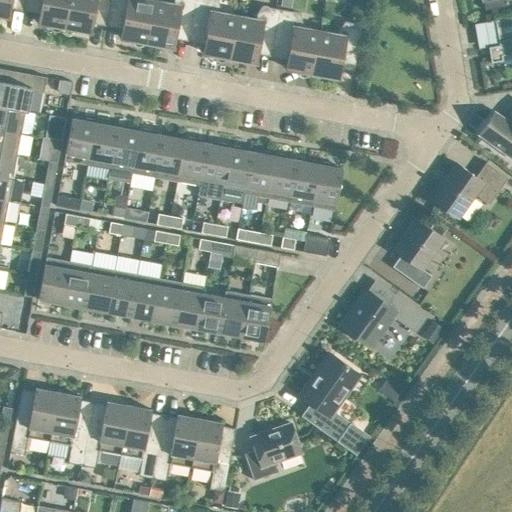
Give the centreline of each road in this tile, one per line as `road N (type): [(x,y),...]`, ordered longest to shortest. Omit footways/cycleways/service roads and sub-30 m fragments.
road 1 (residential): [(0,347),(237,390),(261,383),(440,130)]
road 2 (residential): [(440,130),(0,49)]
road 3 (tertiary): [(374,511),(511,317)]
road 4 (residential): [(440,130),(459,103),(442,0)]
